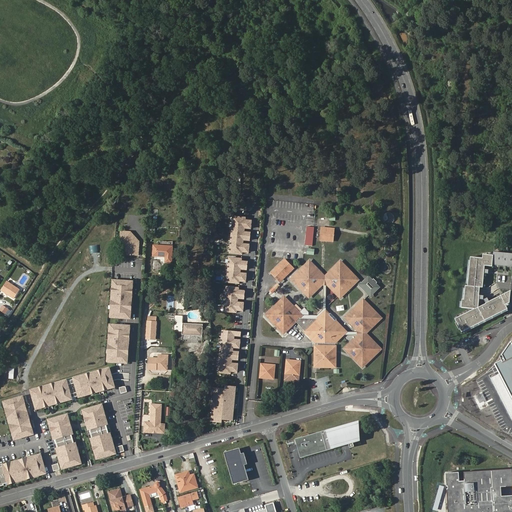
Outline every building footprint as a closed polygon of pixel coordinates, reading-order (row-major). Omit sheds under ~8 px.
[(245,218),(233,217),(230,253),(242,254),(242,251),(248,252),(249,245),(243,244),(243,240),(249,240),(250,233),(244,232),(244,228),(250,228),(251,221),(245,220),(245,218)] [(314,227),(307,227),(305,245),(312,246),(314,227)] [(321,228),(320,240),(333,241),(334,229),(321,228)] [(99,242),(103,232),(98,230),(95,240),(99,242)] [(138,245),(139,241),(130,233),(121,232),(120,241),(126,241),(128,244),(128,254),(138,255),(138,249),(137,247),(137,245),(138,245)] [(128,254),(128,244),(126,241),(120,241),(120,243),(124,244),(123,254),(128,254)] [(154,245),(153,256),(166,256),(165,262),(171,262),(172,246),(154,245)] [(483,286),(484,277),(481,277),(483,264),(485,264),(493,265),(493,263),(511,264),(511,252),(495,251),(495,252),(494,254),(488,253),(484,253),(483,257),(472,255),(471,259),(469,282),(468,284),(466,284),(466,286),(465,297),(463,297),(463,299),(462,306),(476,307),(478,294),(479,294),(480,286),(483,286)] [(241,259),(229,258),(227,282),(239,283),(239,281),(245,281),(246,274),(240,273),(240,269),(247,269),(247,262),(241,261),(241,259)] [(114,259),(113,267),(132,268),(133,260),(114,259)] [(285,260),(271,273),(280,282),(293,268),(285,260)] [(297,276),(293,280),(302,289),(305,286),(307,288),(303,291),(309,297),(321,285),(321,281),(325,278),(310,263),(306,267),(305,266),(296,275),(297,276)] [(340,263),(325,278),(328,281),(328,285),(340,297),(346,292),(343,288),(345,286),(348,290),(357,281),(353,277),(354,276),(344,266),(343,267),(340,263)] [(369,276),(361,284),(371,295),(379,287),(376,284),(377,282),(374,278),(372,280),(369,276)] [(328,281),(325,278),(321,281),(321,285),(324,288),(323,310),(318,315),(302,316),(299,318),(319,318),(326,311),(326,287),(328,285),(328,281)] [(129,311),(130,302),(131,302),(131,294),(130,294),(130,290),(132,290),(132,282),(112,280),(112,288),(113,288),(113,293),(112,293),(111,301),(112,301),(112,310),(110,310),(110,315),(111,318),(130,319),(130,311),(129,311)] [(19,290),(6,281),(1,289),(14,298),(19,290)] [(272,293),(280,285),(277,282),(269,291),(272,293)] [(238,288),(227,287),(224,311),(236,312),(236,310),(243,310),(243,303),(237,302),(238,298),(244,298),(245,291),(238,290),(238,288)] [(464,329),(508,308),(506,303),(510,301),(511,289),(501,294),(502,296),(487,304),(486,302),(478,305),(479,308),(464,315),(463,313),(455,317),(462,330),(464,329)] [(478,294),(476,307),(475,307),(463,313),(464,315),(479,308),(478,305),(478,306),(479,298),(483,298),(484,294),(479,294),(478,294)] [(487,304),(502,296),(501,294),(490,300),(488,296),(484,298),(486,302),(487,304)] [(299,318),(302,316),(284,298),(279,303),(282,306),(280,308),(277,305),(267,314),(271,319),(270,320),(280,329),(281,328),(285,332),(297,320),(299,318)] [(361,330),(365,334),(380,319),(376,315),(377,314),(367,304),(366,305),(362,301),(353,310),(356,313),(354,315),(351,312),(346,318),(357,330),(361,330)] [(0,308),(0,309),(9,315),(12,311),(3,305),(0,308)] [(464,329),(465,331),(509,309),(508,308),(464,329)] [(326,342),(332,342),(342,332),(333,323),(335,321),(329,315),(326,311),(319,318),(299,318),(297,320),(307,330),(306,331),(317,342),(320,342),(324,337),(327,340),(326,341),(326,342)] [(182,331),(182,315),(175,315),(174,331),(182,331)] [(147,320),(146,338),(155,339),(156,321),(147,320)] [(356,336),(357,337),(362,337),(365,334),(361,330),(357,330),(355,332),(346,332),(335,321),(333,323),(342,332),(332,342),(336,342),(343,335),(356,336)] [(183,324),(182,335),(202,335),(203,324),(183,324)] [(129,326),(109,325),(109,333),(110,333),(110,337),(109,337),(108,345),(109,345),(109,354),(107,354),(107,362),(127,363),(127,356),(126,355),(127,347),(128,347),(128,339),(127,338),(127,334),(129,334),(129,326)] [(241,332),(223,330),(219,372),(230,373),(231,371),(237,371),(238,364),(231,363),(232,359),(238,360),(239,352),(232,351),(233,347),(239,348),(240,340),(234,340),(234,335),(240,336),(241,332)] [(346,349),(351,354),(354,352),(356,353),(353,356),(362,366),(366,362),(367,363),(377,353),(376,352),(380,348),(365,334),(362,337),(357,337),(346,349)] [(511,344),(511,342),(503,355),(506,361),(497,366),(511,395),(511,344)] [(316,347),(316,362),(319,362),(320,363),(320,367),(335,367),(336,353),(333,353),(331,351),(331,348),(316,347)] [(149,357),(149,368),(157,369),(157,367),(163,367),(163,369),(167,369),(168,354),(159,354),(159,357),(149,357)] [(288,361),(287,373),(299,375),(300,362),(288,361)] [(262,365),(261,377),(274,378),(275,366),(262,365)] [(86,374),(74,377),(74,379),(75,382),(78,392),(79,395),(79,396),(91,393),(91,392),(95,391),(95,392),(103,390),(103,388),(107,387),(107,388),(115,386),(109,367),(102,369),(102,371),(98,372),(98,371),(90,373),(90,374),(86,375),(86,374)] [(67,381),(67,379),(55,383),(55,384),(51,385),(50,384),(43,386),(43,387),(39,388),(39,387),(31,389),(36,408),(44,406),(44,405),(48,404),(48,405),(56,403),(55,402),(60,401),(60,402),(72,398),(72,397),(71,394),(68,384),(67,381)] [(232,420),(236,387),(226,386),(226,389),(215,388),(212,421),(221,422),(221,419),(232,420)] [(32,429),(29,418),(28,418),(26,413),(28,413),(24,402),(23,402),(22,397),(5,401),(7,407),(5,407),(9,418),(10,418),(11,423),(10,423),(13,434),(14,434),(16,439),(32,434),(31,429),(32,429)] [(156,403),(152,402),(151,422),(148,424),(145,424),(145,430),(164,431),(165,422),(161,422),(161,406),(156,405),(156,403)] [(102,404),(83,410),(85,414),(85,417),(87,417),(88,421),(87,421),(89,429),(90,429),(93,438),(92,439),(94,446),(95,446),(96,449),(95,450),(97,459),(103,457),(103,456),(110,454),(111,455),(116,453),(113,441),(114,440),(113,437),(112,437),(111,433),(109,434),(107,424),(108,424),(106,416),(105,416),(103,412),(105,412),(102,404)] [(68,414),(49,419),(51,427),(52,426),(53,431),(52,431),(54,439),(55,439),(58,448),(57,448),(62,469),(68,467),(68,466),(75,464),(76,465),(82,463),(78,451),(79,450),(78,446),(77,447),(76,443),(75,443),(72,434),(73,434),(71,426),(70,426),(69,422),(70,421),(68,414)] [(349,445),(346,434),(349,434),(350,438),(352,438),(354,443),(360,441),(355,422),(309,435),(311,440),(304,443),(302,437),(296,439),(299,449),(301,458),(344,446),(349,445)] [(302,436),(304,443),(311,440),(309,435),(309,433),(302,436)] [(346,434),(350,448),(355,447),(354,443),(352,438),(350,438),(349,434),(346,434)] [(248,479),(240,449),(225,453),(234,483),(248,479)] [(46,473),(41,454),(33,457),(34,458),(29,459),(29,458),(18,461),(18,462),(13,464),(12,462),(3,465),(4,466),(0,467),(0,486),(4,485),(4,484),(8,483),(8,484),(16,482),(16,481),(26,478),(26,479),(34,477),(34,476),(38,474),(39,476),(46,473)] [(459,472),(446,473),(448,511),(511,511),(511,495),(502,496),(501,487),(511,486),(511,469),(465,472),(465,481),(460,481),(459,472)] [(181,475),(175,476),(180,493),(197,488),(194,475),(191,476),(182,479),(181,475)] [(149,496),(158,494),(160,496),(161,498),(163,502),(168,501),(166,494),(160,487),(161,486),(161,485),(160,484),(160,483),(158,483),(157,483),(157,484),(156,485),(156,486),(156,487),(141,491),(146,508),(152,506),(150,499),(149,496)] [(108,493),(109,497),(117,495),(118,499),(122,498),(121,494),(119,490),(108,493)] [(117,495),(109,497),(113,511),(118,510),(118,511),(125,510),(125,508),(132,506),(129,496),(122,498),(118,499),(117,495)] [(177,500),(180,509),(193,505),(190,496),(177,500)] [(266,509),(254,511),(276,511),(274,503),(265,506),(266,509)]
